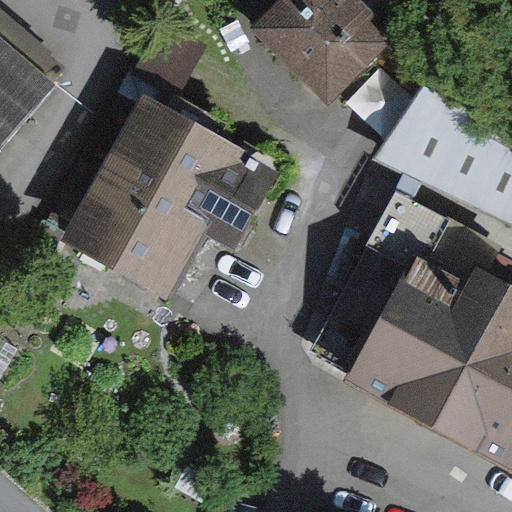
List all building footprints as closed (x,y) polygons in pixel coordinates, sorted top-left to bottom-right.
[(377,9),(367,0),(280,0),(252,29),(331,106),(393,41),(369,17),(377,9)] [(0,162),(77,66),(0,4),(0,162)] [(255,152),(148,86),(63,225),(169,290),(255,152)] [(511,143),(418,96),(384,161),(511,226),(511,143)] [(348,380),(511,464),(511,279),(424,234),(348,380)]
